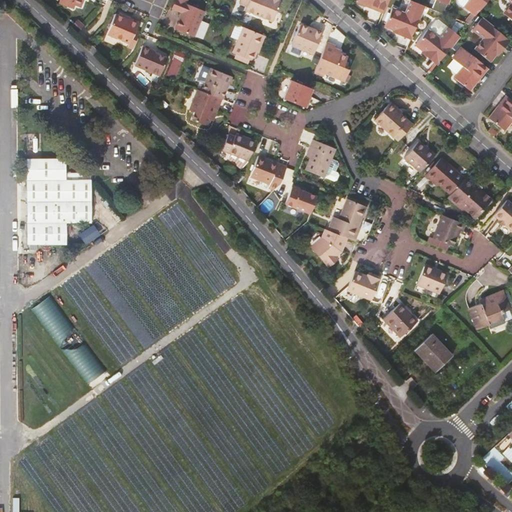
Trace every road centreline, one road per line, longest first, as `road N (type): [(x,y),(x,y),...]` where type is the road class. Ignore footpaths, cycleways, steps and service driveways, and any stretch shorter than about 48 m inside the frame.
road 1 (tertiary): [(21,0),(265,237),(415,441)]
road 2 (residential): [(383,236),(397,196),(357,176),(328,110)]
road 3 (residential): [(299,122),(245,100),(238,117),(292,140)]
